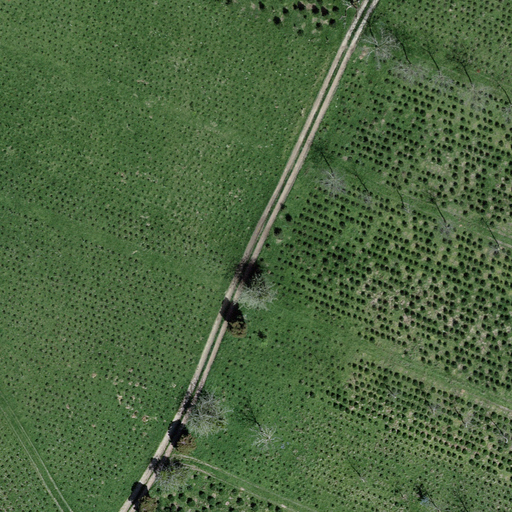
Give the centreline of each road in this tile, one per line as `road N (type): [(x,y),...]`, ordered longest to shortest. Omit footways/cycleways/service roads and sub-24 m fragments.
road 1 (track): [(364,0),(182,420),(130,511)]
road 2 (track): [(165,453),(306,511)]
